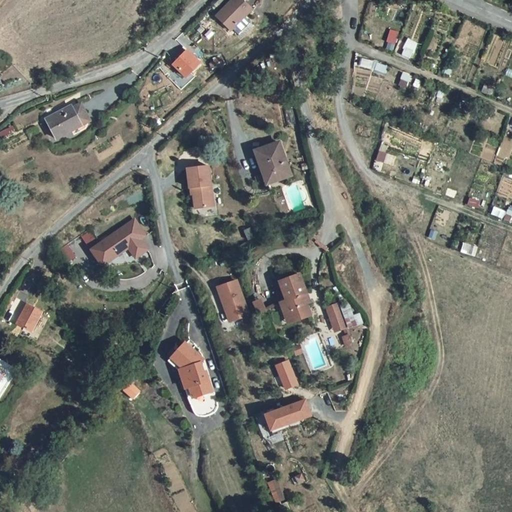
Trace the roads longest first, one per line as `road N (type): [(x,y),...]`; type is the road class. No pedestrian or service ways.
road 1 (track): [(353,511),(336,468),(373,337),(372,296),(348,221),(328,218)]
road 2 (unclassified): [(0,109),(145,60),(207,0)]
road 3 (residential): [(0,294),(10,272),(149,147)]
road 4 (residential): [(328,218),(286,23)]
road 5 (residential): [(149,147),(286,23)]
road 6 (track): [(349,44),(511,111)]
road 7 (track): [(511,229),(384,184),(360,164)]
road 8 (residential): [(168,279),(149,147)]
